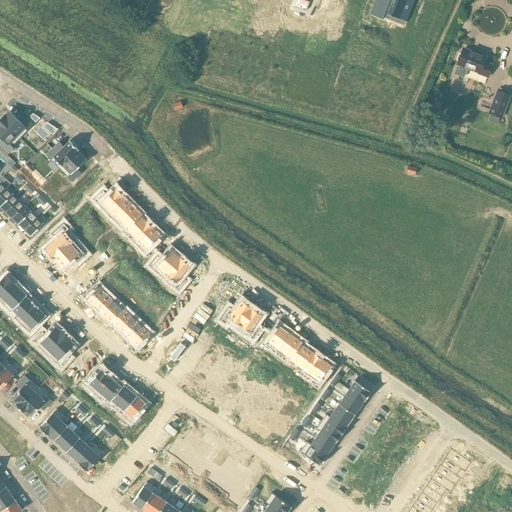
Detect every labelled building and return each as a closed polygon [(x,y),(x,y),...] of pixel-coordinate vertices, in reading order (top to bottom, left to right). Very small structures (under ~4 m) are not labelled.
[(296,0),(294,6),(305,10),(309,0),(296,0)] [(375,0),(370,14),(371,14),(371,13),(383,18),(382,19),(383,19),(384,17),(386,11),(388,12),(388,14),(389,14),(389,13),(406,20),(406,21),(407,21),(415,0),(389,0),(389,1),(386,0),(375,0)] [(459,60),(454,73),(464,77),(484,84),(487,77),(492,64),(484,61),(485,57),(463,49),(462,53),(459,53),(457,58),(459,60)] [(498,89),(488,113),(491,114),(500,117),(502,118),(511,95),(498,89)] [(173,104),(175,110),(183,107),(181,101),(173,104)] [(5,114),(1,119),(20,138),(33,124),(24,115),(20,120),(10,111),(6,115),(5,114)] [(0,135),(4,139),(0,143),(0,144),(9,153),(14,148),(12,146),(20,138),(1,119),(0,119),(0,135)] [(55,145),(46,155),(51,160),(59,168),(78,150),(79,150),(70,140),(69,141),(60,150),(55,145)] [(78,150),(59,168),(67,176),(73,182),(82,173),(77,168),(87,158),(86,158),(79,150),(78,150)] [(409,166),(407,172),(415,174),(417,168),(409,166)] [(103,190),(94,199),(107,212),(124,195),(125,196),(125,195),(117,187),(116,187),(116,188),(108,195),(103,190)] [(7,188),(0,194),(0,205),(0,206),(13,193),(7,188)] [(13,193),(0,206),(0,207),(1,207),(7,212),(19,199),(13,194),(14,193),(13,193)] [(124,195),(107,212),(113,218),(115,216),(126,206),(130,202),(130,201),(125,196),(124,195)] [(19,199),(7,212),(13,218),(25,205),(19,199)] [(115,216),(113,218),(119,224),(122,221),(136,207),(130,202),(130,201),(130,202),(126,206),(115,216)] [(25,205),(13,218),(19,224),(18,225),(31,211),(25,205)] [(122,221),(119,224),(125,230),(141,214),(142,214),(142,213),(136,207),(122,221)] [(31,211),(18,225),(19,224),(25,230),(37,217),(31,211),(32,211),(31,211)] [(125,230),(124,231),(130,237),(134,234),(147,220),(141,214),(125,230)] [(37,217),(25,230),(31,235),(31,236),(44,223),(43,222),(37,217)] [(134,234),(130,237),(136,243),(140,240),(153,226),(153,227),(154,226),(147,219),(147,220),(134,234)] [(56,238),(45,248),(54,258),(55,258),(54,257),(70,243),(71,243),(63,234),(66,230),(62,225),(52,234),(56,238)] [(140,240),(136,243),(144,251),(154,241),(161,234),(153,227),(153,226),(140,240)] [(70,243),(54,257),(55,258),(59,262),(62,266),(72,258),(77,262),(86,254),(82,248),(78,252),(71,243),(70,243)] [(158,255),(150,265),(164,277),(181,257),(180,256),(172,249),(163,259),(158,255)] [(164,277),(163,277),(178,290),(187,280),(182,276),(190,265),(191,265),(181,256),(180,256),(181,257),(164,277)] [(124,270),(120,274),(125,279),(128,275),(124,270)] [(0,281),(0,298),(15,283),(16,283),(7,274),(0,281)] [(15,283),(0,298),(0,301),(4,306),(21,289),(16,284),(15,283)] [(99,286),(87,300),(94,306),(106,293),(99,286)] [(21,289),(4,306),(11,312),(13,309),(26,295),(26,296),(27,295),(27,294),(21,289)] [(106,293),(94,306),(95,307),(100,311),(112,298),(106,293)] [(26,295),(13,309),(19,315),(32,301),(26,296),(26,295)] [(112,298),(100,311),(102,313),(106,317),(118,304),(112,298)] [(229,306),(220,320),(226,324),(228,321),(237,328),(253,306),(242,299),(235,310),(229,306)] [(19,315),(15,318),(22,324),(38,307),(39,307),(32,300),(32,301),(19,315)] [(118,304),(106,317),(112,323),(113,322),(124,310),(118,304)] [(253,306),(237,328),(253,339),(260,328),(255,325),(263,314),(253,306)] [(38,307),(22,324),(30,332),(47,315),(46,314),(39,307),(38,307)] [(124,310),(113,322),(119,328),(131,315),(125,309),(124,310)] [(131,315),(119,328),(125,334),(137,321),(131,315)] [(137,321),(125,334),(126,335),(131,339),(143,326),(137,321)] [(269,340),(266,344),(275,351),(278,347),(289,331),(281,325),(280,324),(269,340)] [(42,332),(33,341),(47,354),(66,334),(61,329),(60,330),(56,326),(51,331),(47,336),(42,332)] [(143,326),(131,339),(138,346),(150,333),(143,326)] [(278,347),(275,351),(282,355),(285,352),(296,336),(289,331),(290,331),(289,331),(278,347)] [(66,334),(47,354),(60,367),(69,358),(65,353),(69,349),(69,348),(74,344),(70,340),(71,339),(66,334)] [(285,352),(282,355),(289,361),(291,358),(290,358),(292,357),(302,343),(303,341),(296,336),(285,352)] [(19,342),(16,346),(21,350),(24,346),(19,342)] [(193,360),(185,371),(195,378),(208,360),(207,360),(198,353),(203,347),(197,343),(187,356),(193,360)] [(292,357),(290,358),(291,358),(297,363),(309,348),(302,343),(292,357)] [(309,348),(297,363),(304,368),(315,353),(315,352),(309,348)] [(304,368),(301,372),(308,377),(311,373),(322,358),(323,358),(323,357),(315,352),(315,353),(304,368)] [(208,360),(195,378),(204,385),(205,385),(213,374),(218,378),(226,368),(210,356),(207,360),(208,360)] [(311,373),(308,377),(317,384),(320,380),(331,364),(331,363),(331,364),(323,358),(322,358),(311,373)] [(6,367),(0,373),(0,388),(1,389),(14,375),(17,371),(8,363),(5,367),(6,367)] [(102,367),(86,386),(95,393),(110,375),(111,375),(102,367)] [(226,391),(222,397),(227,400),(226,401),(232,405),(248,383),(238,376),(240,373),(234,369),(233,372),(225,382),(230,386),(226,391)] [(21,389),(12,399),(16,403),(15,403),(20,408),(39,388),(25,375),(16,384),(21,389)] [(110,375),(95,393),(101,399),(103,397),(117,380),(111,375),(110,375)] [(117,380),(103,397),(109,403),(112,399),(123,386),(117,380)] [(355,380),(349,389),(365,400),(364,400),(365,401),(372,391),(355,380)] [(248,383),(232,405),(238,409),(238,408),(243,411),(247,406),(250,401),(256,404),(263,394),(257,390),(248,383)] [(123,386),(112,399),(118,405),(131,390),(125,385),(124,384),(123,386)] [(39,388),(20,408),(25,412),(26,412),(29,415),(30,416),(39,406),(44,410),(53,401),(39,388)] [(349,389),(344,396),(360,407),(364,400),(365,400),(349,389)] [(118,404),(115,408),(122,414),(137,395),(131,390),(118,405),(118,404)] [(64,391),(61,395),(66,399),(69,395),(64,391)] [(268,409),(260,420),(261,421),(265,424),(264,424),(270,428),(284,408),(275,401),(278,397),(272,392),(270,395),(263,406),(268,409)] [(137,395),(122,414),(130,421),(133,417),(146,403),(145,402),(137,396),(138,395),(137,395)] [(344,396),(339,403),(355,414),(360,407),(344,396)] [(339,403),(335,410),(350,420),(355,414),(339,403)] [(284,408),(270,428),(275,432),(276,432),(280,434),(280,435),(288,424),(293,428),(301,417),(295,413),(285,406),(284,408)] [(40,426),(48,435),(49,434),(48,434),(61,420),(62,420),(65,417),(62,413),(56,409),(50,416),(40,426)] [(330,416),(330,417),(346,427),(350,420),(335,410),(330,416)] [(326,413),(321,421),(341,435),(346,427),(330,417),(330,416),(326,413)] [(61,420),(48,434),(49,434),(55,440),(68,426),(62,420),(61,420)] [(321,421),(316,428),(320,431),(320,430),(336,441),(336,442),(341,435),(321,421)] [(68,426),(55,440),(61,445),(74,431),(68,426)] [(110,429),(107,433),(111,437),(115,433),(110,429)] [(320,431),(316,437),(331,448),(336,442),(336,441),(320,430),(320,431)] [(74,431),(61,445),(67,451),(80,437),(74,431)] [(177,440),(170,451),(175,455),(177,453),(186,460),(187,460),(200,440),(195,436),(190,433),(182,444),(177,440)] [(80,437),(67,451),(73,457),(86,443),(80,437)] [(311,444),(326,455),(327,455),(331,448),(316,437),(311,444)] [(186,460),(184,462),(194,469),(193,472),(199,476),(200,473),(208,463),(202,459),(211,447),(200,439),(200,440),(187,460),(186,460)] [(307,441),(300,451),(321,465),(327,455),(326,455),(311,444),(307,441)] [(86,443),(73,457),(79,462),(92,448),(86,443)] [(79,462),(78,463),(87,471),(88,470),(104,453),(95,445),(92,448),(79,462)] [(451,448),(445,458),(445,459),(445,458),(461,469),(465,472),(472,462),(468,460),(466,458),(452,449),(451,448)] [(441,465),(456,476),(457,476),(461,469),(445,458),(445,459),(441,465)] [(216,468),(209,478),(224,489),(225,489),(240,467),(239,467),(230,461),(229,460),(222,471),(216,468)] [(440,464),(435,472),(456,486),(461,478),(457,476),(456,476),(441,465),(440,464)] [(224,489),(234,496),(232,499),(238,503),(247,490),(242,486),(250,475),(250,474),(239,467),(240,467),(225,489),(224,489)] [(435,472),(430,479),(431,479),(447,490),(451,493),(456,486),(435,472)] [(492,473),(478,492),(487,498),(501,479),(502,479),(492,472),(492,473)] [(431,479),(426,486),(442,497),(447,490),(431,479)] [(501,479),(487,498),(494,503),(508,484),(508,483),(508,484),(502,479),(501,479)] [(144,485),(133,502),(142,508),(153,492),(156,488),(146,482),(144,485)] [(508,484),(494,503),(501,508),(511,492),(511,486),(508,484)] [(6,486),(0,490),(0,501),(11,493),(6,487),(6,486)] [(422,492),(422,493),(437,504),(442,497),(426,486),(422,492)] [(153,492),(142,508),(148,511),(149,511),(160,497),(153,492)] [(272,492),(265,502),(269,504),(280,511),(287,511),(292,506),(291,505),(291,506),(272,492)] [(511,492),(501,508),(506,511),(508,511),(511,507),(511,492)] [(0,511),(16,500),(15,500),(11,493),(0,501),(0,511)] [(422,493),(417,500),(432,510),(437,504),(422,493)] [(160,497),(149,511),(159,511),(167,501),(160,497)] [(0,511),(18,511),(22,509),(16,500),(0,511)] [(412,506),(412,507),(419,511),(431,511),(432,510),(417,500),(412,506)] [(167,501),(159,511),(169,511),(174,506),(167,502),(167,501)]
